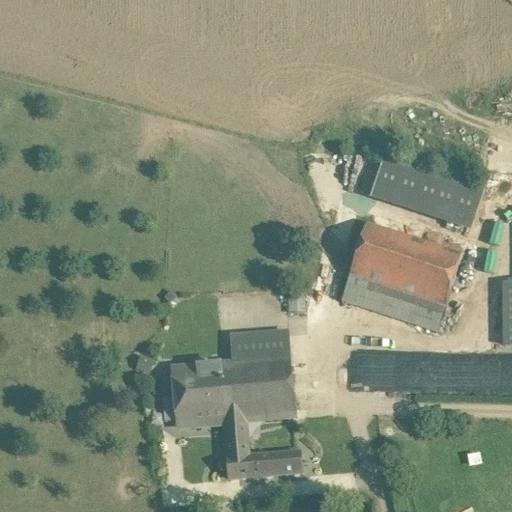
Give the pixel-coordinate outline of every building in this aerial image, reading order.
[(482,196),(385,164),(373,201),(470,233),(482,196)] [(462,257),(367,226),(350,279),(445,310),(462,257)] [(445,310),(350,279),(342,303),(436,335),(445,310)] [(287,334),(231,339),(234,367),(290,362),(287,334)] [(234,367),(221,368),(226,426),(245,424),(296,420),(291,362),(290,362),(234,367)] [(221,368),(174,372),(179,430),(225,426),(226,426),(221,368)] [(300,455),(248,460),(245,424),(226,426),(225,426),(230,482),(302,475),(300,455)]
